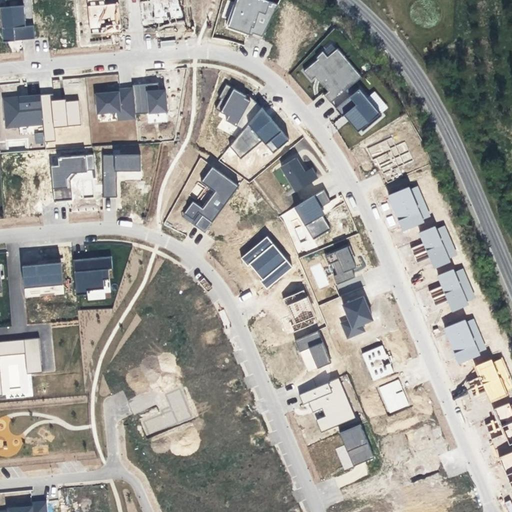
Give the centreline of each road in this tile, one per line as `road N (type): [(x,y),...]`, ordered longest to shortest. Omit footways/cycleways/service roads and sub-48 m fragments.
road 1 (residential): [(492,511),(378,235),(334,150),(281,82),(208,53),(0,69)]
road 2 (residential): [(317,511),(248,333),(194,255),(139,231),(0,235)]
road 3 (tertiary): [(511,269),(452,113),(417,61),(353,0)]
